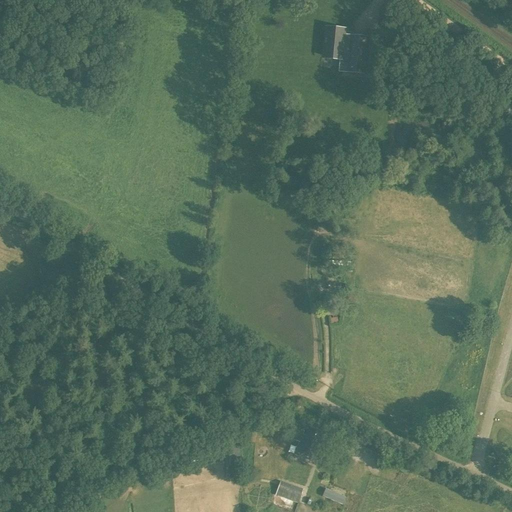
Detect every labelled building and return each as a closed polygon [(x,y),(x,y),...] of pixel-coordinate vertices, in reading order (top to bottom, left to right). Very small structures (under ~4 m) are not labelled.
[(329,58),(339,59),(339,57),(346,58),(345,69),(362,71),(365,37),(348,35),(348,39),(342,38),(342,30),(334,29),(334,28),(324,27),(321,55),(329,56),(329,58)] [(334,304),(335,304),(336,296),(325,295),(325,310),(334,310),(334,304)] [(295,454),(313,461),(323,433),(309,427),(306,436),(302,434),(303,431),(294,428),(291,438),(299,442),(295,454)] [(345,434),(343,441),(341,444),(363,452),(364,451),(370,453),(374,440),(367,438),(367,440),(345,433),(345,434)] [(239,437),(228,438),(229,470),(240,469),(239,437)] [(280,481),(275,495),(298,503),(303,489),(280,481)] [(345,496),(324,488),(322,496),(342,503),(345,496)]
